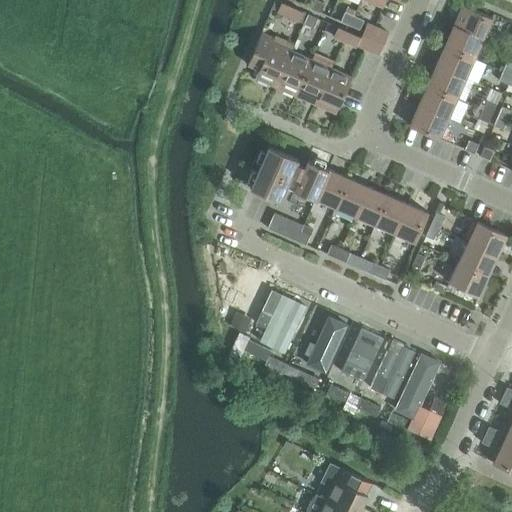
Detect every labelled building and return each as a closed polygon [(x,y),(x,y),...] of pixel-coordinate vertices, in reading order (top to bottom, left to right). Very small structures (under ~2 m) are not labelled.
[(319,0),(312,0),(311,4),(310,7),(320,11),(324,2),(319,0)] [(362,0),(381,8),(384,0),(396,0),(397,0),(362,0)] [(276,11),(276,12),(297,21),(298,21),(303,23),(307,14),(280,1),(276,11)] [(461,4),(452,25),(482,38),(491,17),(461,4)] [(348,25),(353,15),(343,11),(339,20),(348,25)] [(317,18),(307,14),(303,23),(313,27),(317,18)] [(353,15),(348,25),(358,29),(363,20),(353,15)] [(362,21),(357,32),(379,42),(384,31),(362,21)] [(473,58),(482,38),(452,25),(443,45),(473,58)] [(336,26),(332,36),(342,40),(346,31),(336,26)] [(352,44),(353,43),(356,35),(346,31),(342,40),(352,44)] [(248,59),(247,63),(258,68),(257,70),(254,77),(274,86),(278,79),(291,50),(293,45),(273,36),(273,38),(260,32),(248,59)] [(353,43),(374,53),(379,42),(357,32),(356,35),(353,43)] [(465,77),(473,58),(443,45),(435,64),(465,77)] [(278,79),(274,86),(294,95),(297,88),(310,59),(291,50),(278,79)] [(297,88),(294,95),(314,104),(317,96),(330,67),(332,62),(313,53),(310,59),(297,88)] [(511,62),(506,60),(502,70),(511,74),(511,72),(511,62)] [(456,97),(465,77),(435,64),(426,84),(456,97)] [(317,96),(314,104),(335,113),(338,106),(351,76),(330,67),(317,96)] [(502,70),(498,80),(507,84),(511,74),(502,70)] [(417,104),(447,117),(456,97),(426,84),(417,104)] [(459,99),(451,117),(460,121),(468,103),(459,99)] [(482,108),(491,112),(495,103),(486,99),(482,108)] [(408,125),(438,138),(447,117),(417,104),(408,125)] [(498,116),(507,120),(511,110),(502,106),(498,116)] [(491,112),(482,108),(478,117),(487,121),(491,112)] [(507,120),(498,116),(494,124),(504,128),(507,120)] [(467,139),(463,149),(472,153),(477,143),(467,139)] [(287,179),(297,159),(267,145),(257,166),(287,179)] [(495,151),(485,146),(481,156),(490,161),(495,151)] [(314,198),(327,168),(306,159),(293,189),(314,198)] [(257,166),(249,186),(248,187),(278,200),(287,179),(257,166)] [(333,207),(346,177),(327,168),(314,198),(333,207)] [(333,207),(353,216),(366,186),(346,177),(333,207)] [(373,224),(386,194),(366,186),(353,216),(373,224)] [(386,194),(373,224),(393,233),(406,203),(386,194)] [(427,212),(406,203),(393,233),(413,242),(427,212)] [(273,212),(266,228),(295,241),(299,231),(302,225),(273,212)] [(434,212),(429,224),(437,227),(442,215),(434,212)] [(476,221),(466,241),(496,255),(505,234),(476,221)] [(432,239),(437,227),(429,224),(424,235),(432,239)] [(295,241),(304,245),(308,235),(299,231),(295,241)] [(466,241),(457,261),(487,275),(496,255),(466,241)] [(335,258),(339,248),(329,244),(325,254),(335,258)] [(339,248),(335,258),(345,262),(349,253),(339,248)] [(416,253),(410,265),(418,268),(424,257),(416,253)] [(487,275),(457,261),(447,282),(477,295),(487,275)] [(374,275),(378,266),(370,262),(365,271),(374,275)] [(378,266),(374,275),(385,280),(389,270),(378,266)] [(435,280),(431,288),(442,294),(446,286),(435,280)] [(309,306),(284,295),(261,341),(286,353),(309,306)] [(234,313),(229,325),(244,332),(249,320),(234,313)] [(347,327),(319,314),(299,358),(314,365),(312,369),(326,375),(347,327)] [(385,339),(363,328),(343,372),(365,383),(385,339)] [(230,356),(262,370),(264,365),(269,355),(270,352),(248,342),(250,337),(241,333),(230,356)] [(406,344),(393,339),(388,349),(392,350),(374,387),(395,397),(416,352),(405,347),(406,344)] [(282,373),(287,364),(269,355),(264,365),(282,373)] [(433,360),(421,355),(397,406),(413,413),(418,402),(419,400),(430,405),(437,390),(441,392),(447,380),(442,378),(446,370),(432,363),(433,360)] [(282,373),(295,379),(314,387),(318,378),(287,364),(282,373)] [(324,392),(344,402),(349,392),(329,383),(324,392)] [(511,389),(505,386),(501,395),(511,399),(511,389)] [(509,408),(511,402),(511,399),(501,395),(498,403),(509,408)] [(359,397),(355,407),(375,416),(380,406),(359,397)] [(434,397),(428,411),(438,416),(445,402),(445,401),(434,397)] [(410,420),(406,430),(429,440),(440,417),(438,416),(428,411),(416,406),(410,420)] [(511,423),(510,422),(501,442),(511,447),(511,423)] [(487,426),(483,434),(495,439),(499,431),(487,426)] [(495,439),(483,434),(480,442),(491,447),(495,439)] [(288,450),(291,444),(285,440),(282,446),(288,450)] [(511,472),(511,447),(501,442),(491,463),(511,472)] [(314,494),(350,511),(372,511),(360,506),(366,494),(371,483),(328,461),(319,481),(329,486),(324,498),(314,493),(314,494)] [(304,511),(350,511),(314,494),(313,495),(309,500),(305,508),(304,511)] [(281,495),(278,500),(289,505),(291,500),(281,495)]
